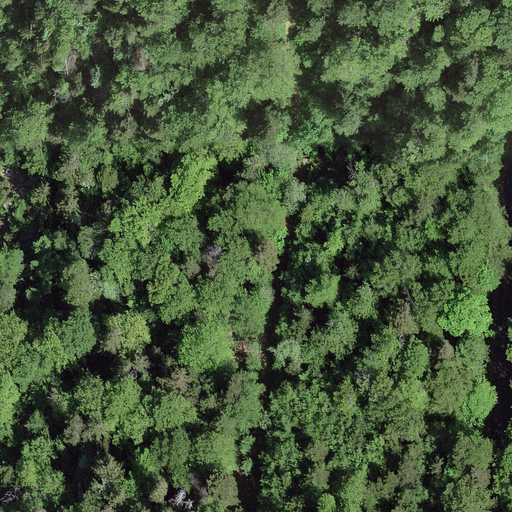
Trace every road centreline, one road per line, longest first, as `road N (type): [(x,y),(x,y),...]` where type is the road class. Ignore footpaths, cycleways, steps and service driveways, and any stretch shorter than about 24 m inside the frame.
road 1 (track): [(250,511),(296,186),(296,0)]
road 2 (unclassified): [(490,511),(511,197)]
